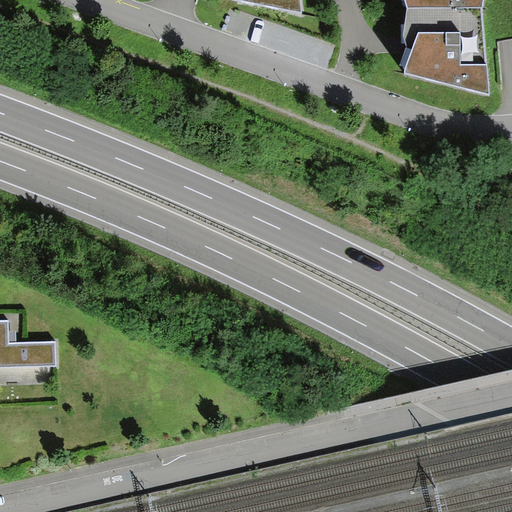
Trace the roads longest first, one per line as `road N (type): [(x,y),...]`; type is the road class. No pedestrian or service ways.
road 1 (motorway): [(0,160),(196,241),(511,401)]
road 2 (motorway): [(511,347),(315,244),(0,112)]
road 3 (residential): [(0,506),(511,395)]
road 4 (residential): [(511,128),(445,126),(85,0)]
